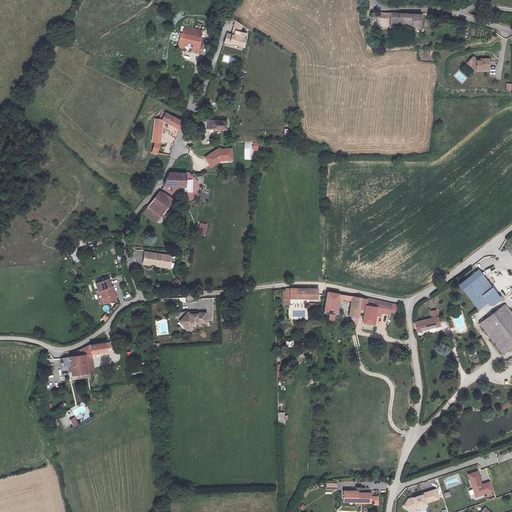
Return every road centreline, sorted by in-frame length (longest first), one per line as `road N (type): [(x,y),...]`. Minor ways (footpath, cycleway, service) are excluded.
road 1 (unclassified): [(410,305),(321,284),(139,298)]
road 2 (unclassified): [(139,298),(120,235),(177,148),(204,53)]
road 3 (unclassified): [(410,305),(417,414),(392,488)]
road 4 (unclassified): [(139,298),(71,348),(0,338)]
road 5 (unclassified): [(373,0),(511,30)]
road 6 (unclassified): [(511,228),(410,305)]
